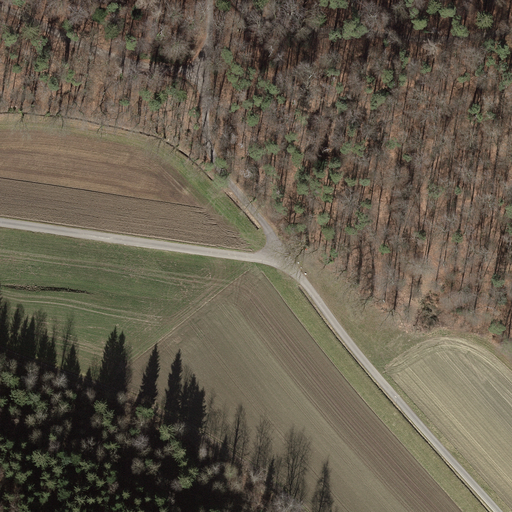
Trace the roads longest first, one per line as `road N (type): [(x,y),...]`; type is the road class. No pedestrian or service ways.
road 1 (track): [(0,222),(288,268),(498,511)]
road 2 (track): [(0,348),(157,410),(244,461),(304,511)]
road 3 (track): [(234,0),(256,20),(286,28),(421,39),(511,30)]
road 4 (track): [(279,263),(269,230),(208,144),(210,0)]
road 5 (track): [(206,73),(129,60),(0,5)]
